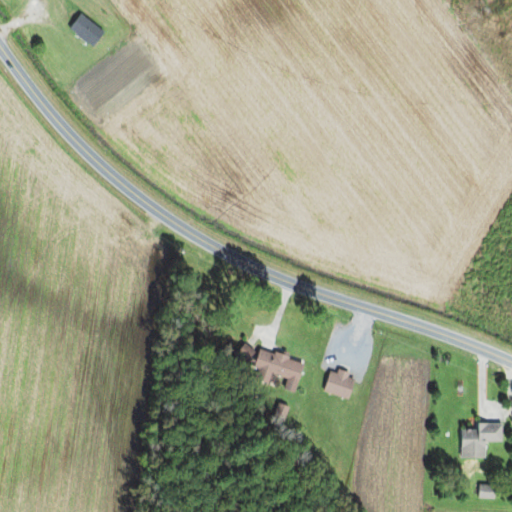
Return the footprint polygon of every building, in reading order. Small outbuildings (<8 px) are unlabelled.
[(90,48),(101,32),(77,14),(65,30),(90,48)] [(247,378),(266,383),(268,373),(284,377),(281,389),(292,392),(300,360),(255,348),(247,378)] [(345,399),(352,375),(327,368),(320,391),(345,399)] [(499,441),(499,422),(472,423),(472,429),(457,429),(458,458),(482,458),(481,441),(499,441)] [(476,498),(491,498),(491,485),(476,485),(476,498)]
